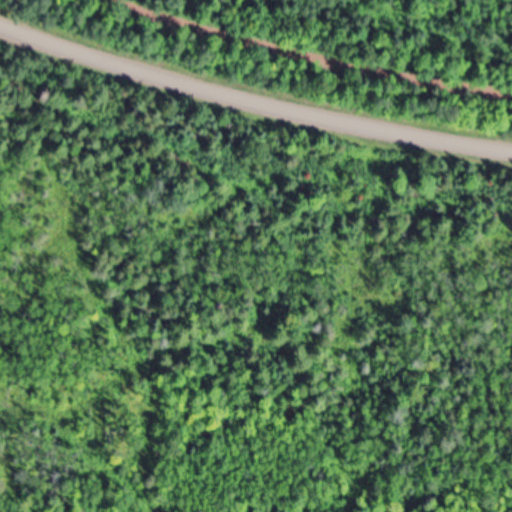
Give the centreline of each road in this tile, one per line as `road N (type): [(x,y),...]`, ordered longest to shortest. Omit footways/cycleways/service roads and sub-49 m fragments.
road 1 (residential): [(0,22),(161,79),(280,110),(511,151)]
road 2 (track): [(101,0),(298,56),(511,98)]
